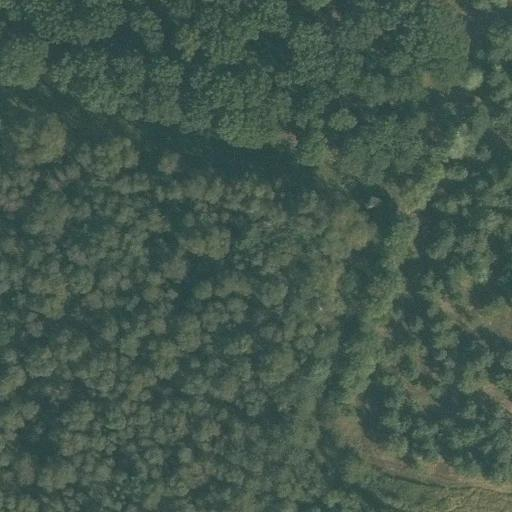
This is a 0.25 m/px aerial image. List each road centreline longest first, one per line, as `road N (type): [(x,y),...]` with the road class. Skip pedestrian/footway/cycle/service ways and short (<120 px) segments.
road 1 (track): [(460,0),(334,449),(343,484),(380,511)]
road 2 (track): [(0,97),(398,211)]
